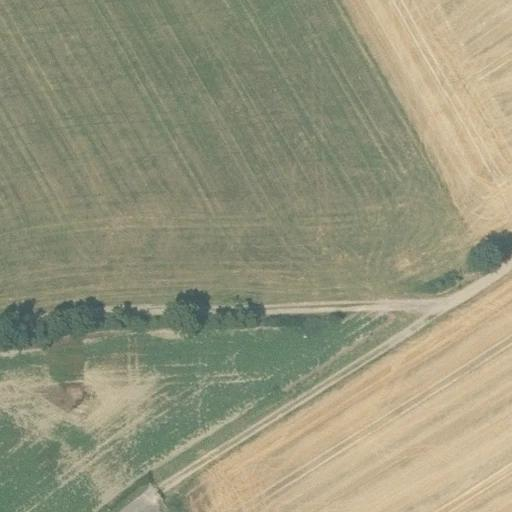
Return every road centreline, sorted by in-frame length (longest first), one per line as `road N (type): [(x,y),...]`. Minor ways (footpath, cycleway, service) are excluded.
road 1 (track): [(0,324),(126,308),(446,305)]
road 2 (track): [(446,305),(157,489),(143,511)]
